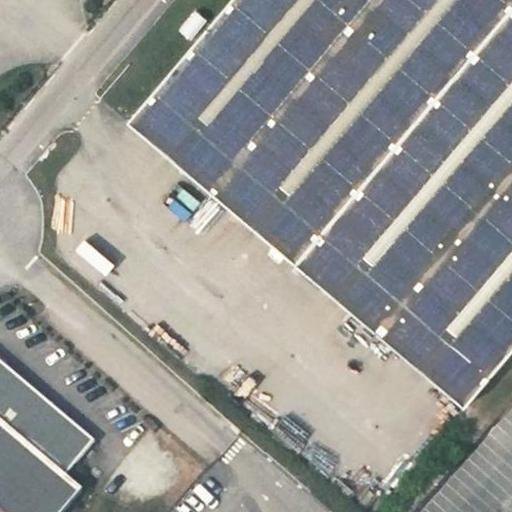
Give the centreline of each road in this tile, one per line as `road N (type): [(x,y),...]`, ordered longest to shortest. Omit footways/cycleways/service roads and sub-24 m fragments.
road 1 (unclassified): [(228,446),(0,249)]
road 2 (unclassified): [(0,172),(144,0)]
